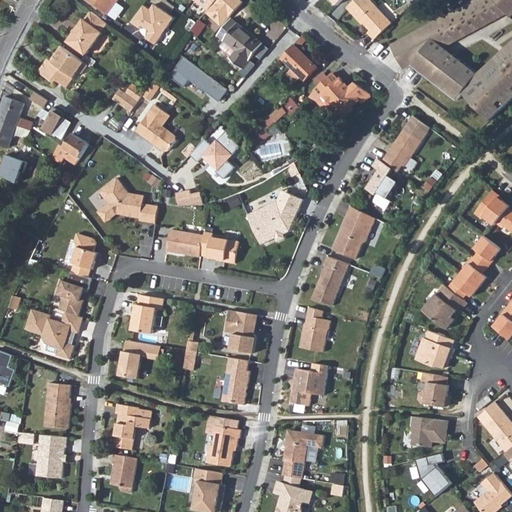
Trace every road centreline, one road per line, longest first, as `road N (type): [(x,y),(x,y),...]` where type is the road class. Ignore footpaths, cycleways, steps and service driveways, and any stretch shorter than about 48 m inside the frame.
road 1 (residential): [(286,290),(135,264),(119,271),(99,339),(84,511)]
road 2 (residential): [(286,290),(361,137),(395,98),(393,87),(283,0)]
road 3 (residential): [(242,511),(286,290)]
road 4 (residential): [(0,58),(168,176)]
road 5 (track): [(393,87),(511,177)]
